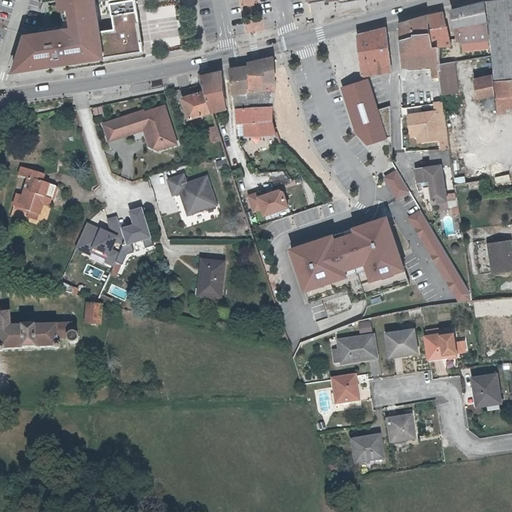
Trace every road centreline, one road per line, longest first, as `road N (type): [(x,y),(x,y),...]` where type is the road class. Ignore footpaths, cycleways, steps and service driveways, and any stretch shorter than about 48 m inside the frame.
road 1 (primary): [(74,83),(203,62),(450,0)]
road 2 (residential): [(388,391),(448,389),(457,434),(478,448),(511,443)]
road 3 (residential): [(74,83),(114,202),(135,194)]
road 4 (residential): [(367,194),(392,203),(446,293)]
